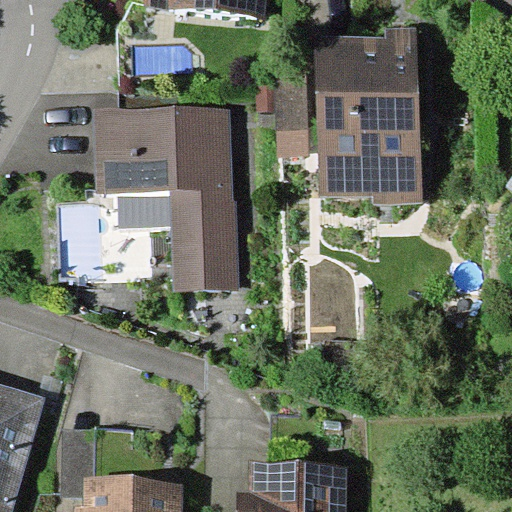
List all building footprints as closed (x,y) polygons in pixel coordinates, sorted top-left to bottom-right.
[(260,33),(262,0),(138,0),(137,23),(260,33)] [(411,36),(308,40),(316,219),(419,214),(411,36)] [(228,120),(91,127),(95,204),(168,200),(174,303),(237,300),(228,120)] [(511,195),(500,210),(511,218),(511,195)] [(15,511),(43,409),(0,397),(0,511),(15,511)] [(340,511),(340,466),(233,467),(233,511),(340,511)] [(180,511),(180,497),(75,501),(75,511),(180,511)]
